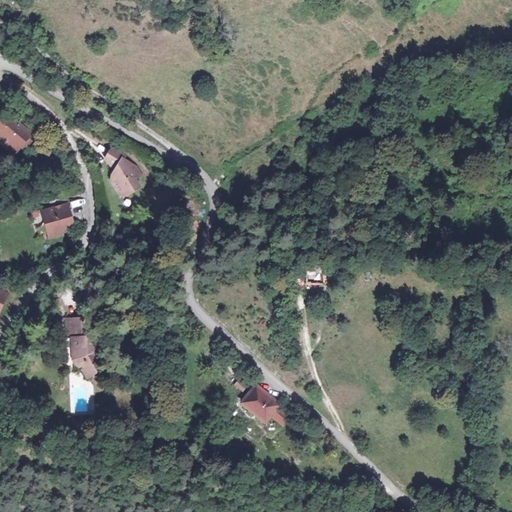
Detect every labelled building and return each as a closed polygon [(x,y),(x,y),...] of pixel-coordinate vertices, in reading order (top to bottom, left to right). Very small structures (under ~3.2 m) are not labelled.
[(27,139),(0,117),(0,150),(6,155),(11,148),(15,152),(27,139)] [(139,170),(127,162),(120,172),(130,181),(124,188),(122,195),(130,210),(136,212),(151,205),(147,195),(153,192),(150,184),(136,174),(139,170)] [(73,203),(46,210),(52,236),(66,233),(65,226),(77,223),(73,203)] [(331,277),(311,279),(313,293),(332,290),(331,277)] [(11,294),(0,289),(0,311),(3,313),(11,294)] [(97,351),(97,333),(75,334),(75,350),(69,350),(69,377),(73,377),(95,400),(114,381),(103,369),(97,370),(97,363),(100,363),(100,351),(97,351)] [(252,407),(245,401),(241,406),(248,412),(252,407)] [(286,426),(262,407),(247,425),(271,444),(278,436),(285,427),(286,426)] [(285,427),(278,436),(289,445),(297,437),(285,427)]
